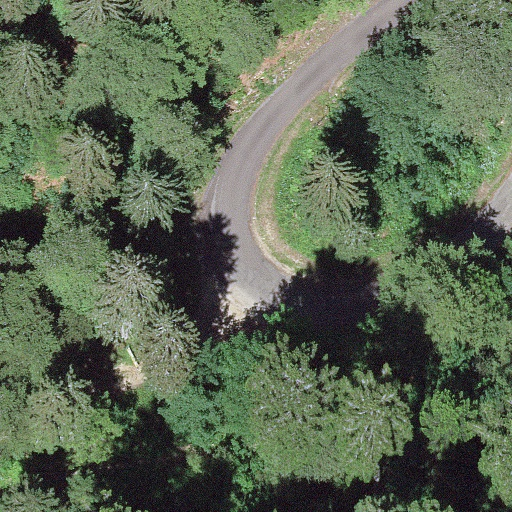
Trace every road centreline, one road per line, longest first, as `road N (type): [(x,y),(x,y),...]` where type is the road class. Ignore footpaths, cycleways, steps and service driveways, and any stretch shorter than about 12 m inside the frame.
road 1 (unclassified): [(511,203),(449,261),(358,308),(283,306),(240,265),(233,195),(262,133),(353,38),(415,0)]
road 2 (track): [(255,285),(205,330),(0,437)]
